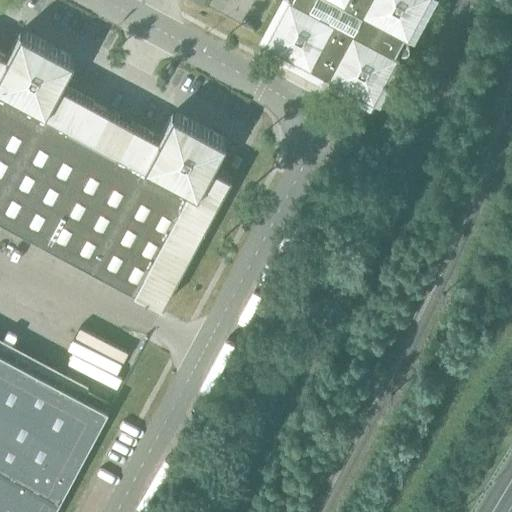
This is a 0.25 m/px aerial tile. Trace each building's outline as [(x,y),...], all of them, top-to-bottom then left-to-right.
[(409,31),(426,0),(282,0),(264,35),(265,35),(264,36),(265,37),(265,38),(312,63),(318,66),(325,70),(372,96),(373,95),(374,95),(374,94),(375,95),(399,50),(398,50),(399,49),(398,48),(395,46),(397,43),(399,38),(402,34),(403,31),(406,32),(407,31),(408,32),(408,31),(409,31)] [(0,217),(44,241),(94,268),(120,282),(161,304),(162,305),(163,304),(164,304),(209,221),(232,177),(231,177),(232,176),(231,175),(231,174),(214,165),(227,142),(226,141),(226,140),(225,140),(226,139),(182,115),(175,112),(173,112),(173,113),(172,112),(160,135),(155,133),(123,116),(114,111),(104,105),(68,86),(62,83),(74,60),(74,59),(74,58),(73,58),(74,57),(65,52),(23,30),(22,31),(21,30),(21,31),(20,31),(8,53),(0,49),(0,217)] [(402,34),(399,38),(397,43),(401,45),(403,46),(405,46),(407,45),(408,43),(409,41),(409,39),(408,37),(406,36),(402,34)] [(0,351),(84,397),(87,399),(87,391),(87,383),(0,335),(0,351)] [(0,351),(0,481),(53,510),(107,409),(104,407),(87,399),(84,397),(0,351)] [(84,397),(87,399),(104,407),(107,400),(87,391),(84,397)] [(51,511),(53,510),(0,481),(0,511),(51,511)]
